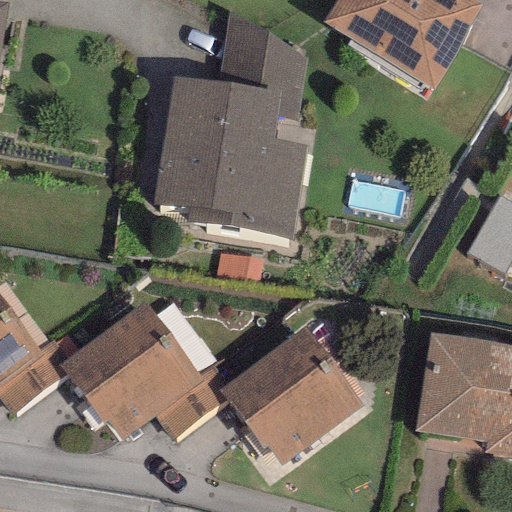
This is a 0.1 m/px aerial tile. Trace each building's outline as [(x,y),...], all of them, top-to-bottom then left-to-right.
[(481,6),(470,0),(334,0),(321,21),(432,89),(481,6)] [(304,57),(226,14),(216,83),(277,93),(273,118),(293,122),(304,57)] [(216,83),(170,76),(150,203),(187,209),(185,221),(289,237),(303,144),(270,139),(273,118),(277,93),(216,83)] [(511,252),(511,205),(499,197),(463,253),(498,275),(511,252)] [(57,366),(65,360),(51,341),(36,352),(0,302),(0,401),(11,416),(64,376),(57,366)] [(222,385),(209,367),(196,377),(142,304),(65,360),(57,366),(64,376),(101,425),(105,422),(118,440),(152,415),(171,440),(222,403),(213,391),(222,385)] [(265,448),(279,467),(361,407),(301,326),(222,385),(213,391),(222,403),(225,400),(261,451),(265,448)] [(511,347),(427,334),(412,431),(484,443),(482,454),(511,458),(511,347)]
